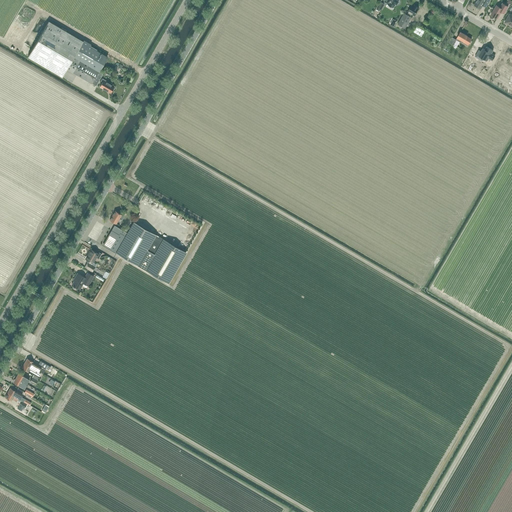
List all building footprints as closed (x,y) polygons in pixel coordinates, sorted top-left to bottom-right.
[(487,4),(488,4),(489,0),(476,0),(474,5),(481,8),(483,5),(485,1),(488,3),(487,4)] [(501,12),(504,13),(508,6),(502,3),(500,7),(496,5),(491,14),(498,18),(501,12)] [(404,12),(397,24),(405,28),(412,17),(411,16),(412,14),(414,16),(419,7),(415,5),(414,6),(411,4),(408,11),(408,12),(407,14),(404,12)] [(99,72),(108,57),(91,47),(92,45),(84,40),(83,42),(48,22),(28,56),(62,77),(67,69),(96,86),(103,74),(99,72)] [(421,26),(418,32),(427,36),(429,29),(421,26)] [(461,31),(456,39),(452,37),(449,42),(453,45),(456,40),(467,46),(471,39),(467,36),(467,35),(461,31)] [(480,50),(477,57),(480,59),(480,58),(481,57),(488,61),(490,58),(493,60),(496,56),(493,54),(494,51),(492,50),(493,49),(490,47),(489,48),(488,47),(486,50),(484,49),(482,52),(480,50)] [(115,87),(108,82),(103,78),(101,81),(102,82),(100,87),(111,93),(115,87)] [(109,220),(116,224),(122,214),(115,210),(109,220)] [(134,221),(127,233),(114,225),(103,246),(169,283),(187,252),(157,235),(134,221)] [(93,262),(98,254),(91,251),(86,258),(90,261),(89,263),(87,262),(85,267),(92,272),(95,267),(95,266),(96,264),(93,262)] [(88,286),(94,276),(87,272),(85,277),(77,273),(73,280),(74,281),(72,285),(80,289),(84,284),(88,286)] [(41,372),(43,373),(45,370),(42,367),(34,363),(34,362),(27,358),(25,363),(41,372)] [(39,376),(41,372),(25,363),(22,368),(28,371),(29,370),(39,376)] [(27,384),(30,379),(19,373),(16,377),(27,384)] [(24,389),(27,384),(16,377),(13,382),(24,389)] [(10,387),(8,392),(20,399),(22,401),(23,402),(25,399),(21,397),(23,395),(10,387)] [(24,408),(27,404),(23,402),(22,401),(20,399),(8,392),(5,397),(12,401),(12,399),(17,402),(17,401),(20,403),(19,405),(24,408)]
